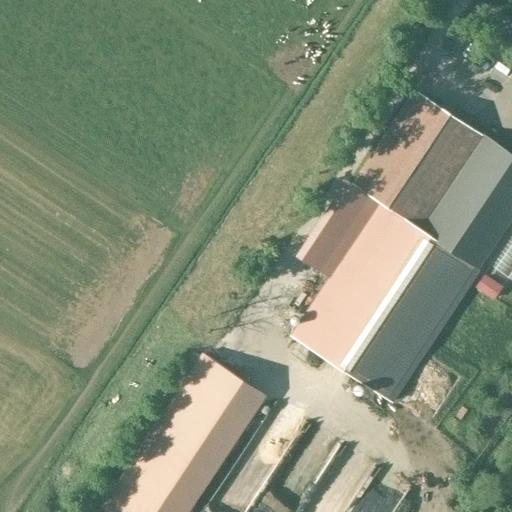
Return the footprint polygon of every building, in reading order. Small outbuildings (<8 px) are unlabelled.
[(466,83),(469,93),(489,88),(486,78),(466,83)] [(289,334),(314,350),(314,349),(391,400),(479,268),(477,267),(511,214),(511,153),(415,89),(352,183),(378,201),(340,257),(328,276),(289,334)] [(319,243),(307,262),(328,276),(340,257),(319,243)] [(228,337),(236,310),(220,305),(212,332),(228,337)] [(201,354),(98,511),(164,511),(248,385),(201,354)]
